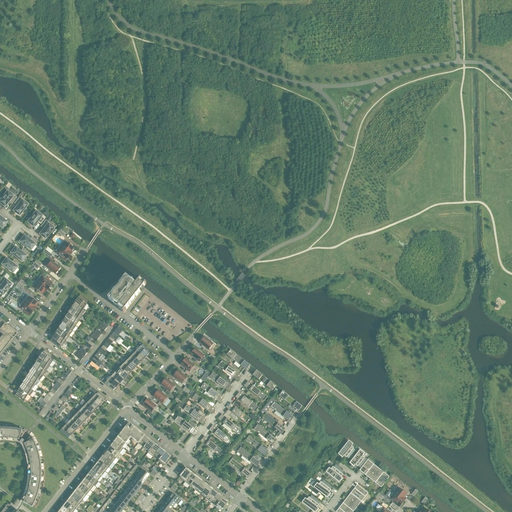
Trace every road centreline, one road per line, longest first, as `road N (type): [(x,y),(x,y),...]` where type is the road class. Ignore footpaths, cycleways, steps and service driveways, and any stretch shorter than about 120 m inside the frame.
road 1 (residential): [(70,274),(175,356)]
road 2 (residential): [(46,511),(126,408)]
road 3 (residential): [(126,408),(29,332)]
